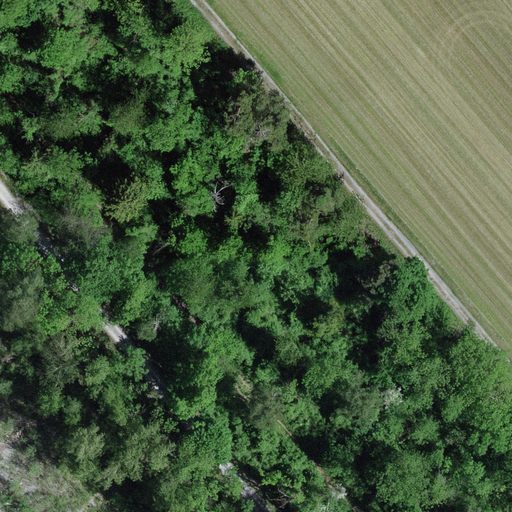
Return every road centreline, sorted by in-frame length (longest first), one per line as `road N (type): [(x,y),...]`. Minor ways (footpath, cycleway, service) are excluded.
road 1 (unknown): [(357,511),(284,427),(236,398),(162,256),(18,123),(0,72)]
road 2 (track): [(262,511),(0,183)]
